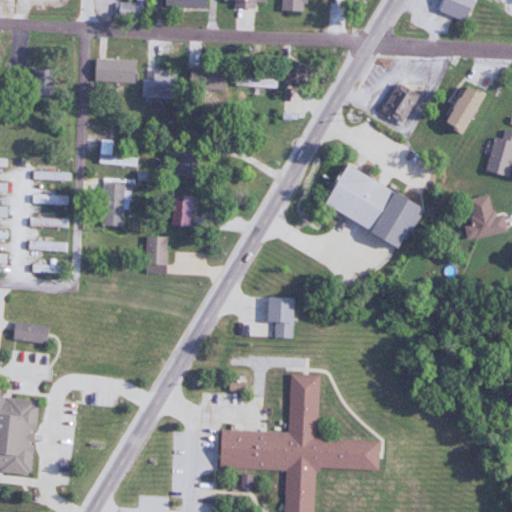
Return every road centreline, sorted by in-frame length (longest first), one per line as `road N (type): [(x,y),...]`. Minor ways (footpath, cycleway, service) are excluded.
road 1 (secondary): [(91,511),(397,0)]
road 2 (residential): [(511,51),(0,25)]
road 3 (residential): [(66,289),(87,31)]
